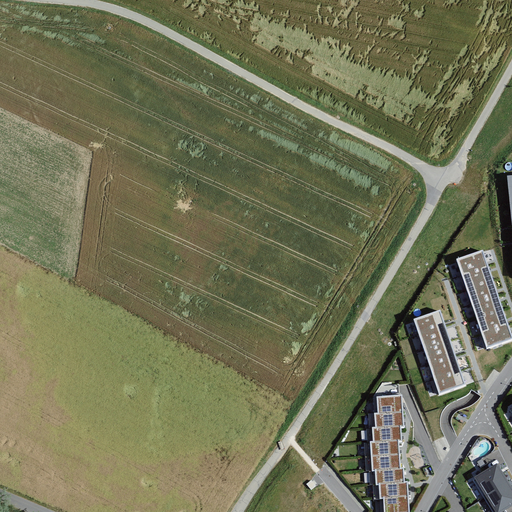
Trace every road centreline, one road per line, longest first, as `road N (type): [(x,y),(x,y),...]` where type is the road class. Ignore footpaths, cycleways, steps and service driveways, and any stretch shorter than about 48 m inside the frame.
road 1 (unclassified): [(443,181),(120,10),(71,0)]
road 2 (unclassified): [(443,181),(322,387),(237,511)]
road 3 (unclassified): [(511,68),(443,181)]
